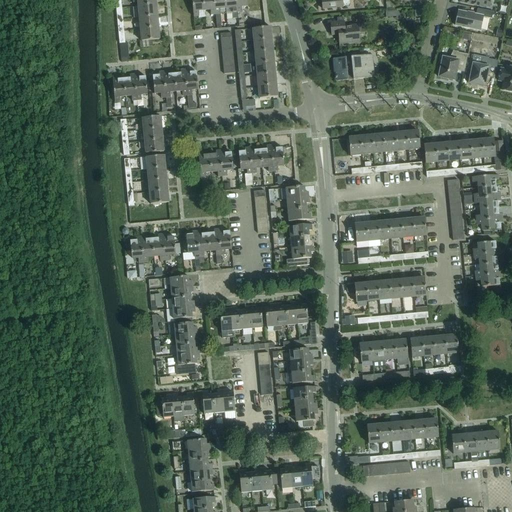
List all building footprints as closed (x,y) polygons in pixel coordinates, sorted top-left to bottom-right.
[(204,10),(202,0),(191,0),(193,17),(198,16),(198,11),(204,10)] [(210,15),(215,14),(213,0),(202,0),(204,10),(210,10),(210,15)] [(225,8),(224,0),(213,0),(215,14),(220,14),(219,9),(225,8)] [(232,13),(237,12),(235,0),(224,0),(225,8),(231,8),(232,13)] [(235,0),(237,12),(241,12),(241,7),(247,6),(246,0),(235,0)] [(139,18),(157,16),(156,9),(157,9),(157,5),(138,6),(139,18)] [(493,12),(487,11),(477,9),(476,14),(474,14),(473,15),(467,14),(467,13),(458,11),(455,26),(480,31),(483,17),(491,19),(493,12)] [(397,12),(385,13),(385,18),(395,17),(395,20),(400,20),(400,15),(397,12)] [(140,29),(159,28),(159,23),(158,23),(157,16),(139,18),(140,29)] [(344,23),(343,23),(343,17),(336,18),(337,23),(330,24),(331,34),(338,34),(339,43),(360,41),(359,33),(365,32),(364,25),(345,27),(344,23)] [(254,41),(273,39),(272,35),(271,35),(270,27),(253,29),(254,41)] [(159,28),(140,29),(141,41),(159,40),(159,32),(160,32),(159,28)] [(134,38),(126,39),(126,47),(135,46),(134,38)] [(255,52),(273,51),(272,43),(273,43),(273,39),(254,41),(255,52)] [(256,64),(275,62),(274,58),(273,58),(273,51),(255,52),(256,64)] [(467,55),(463,54),(453,52),(450,59),(442,58),(440,69),(438,70),(438,74),(439,75),(438,77),(440,78),(441,79),(445,80),(446,79),(454,80),(456,71),(464,72),(467,55)] [(371,55),(343,58),(333,59),(335,82),(348,80),(348,78),(353,77),(353,80),(373,78),(372,68),(371,55)] [(494,79),(498,61),(488,59),(488,58),(483,57),(480,64),(473,63),(470,75),(469,76),(468,80),(469,82),(469,84),(471,84),(471,85),(476,86),(477,85),(484,87),(486,77),(494,79)] [(257,75),(275,74),(274,66),(275,66),(275,62),(256,64),(257,75)] [(501,69),(500,71),(498,81),(499,81),(503,82),(501,90),(511,92),(511,68),(506,67),(505,70),(501,69)] [(182,96),(187,96),(185,70),(181,70),(181,73),(174,74),(176,92),(182,91),(182,96)] [(185,70),(187,96),(192,95),(192,90),(198,90),(196,72),(189,72),(189,70),(185,70)] [(161,98),(166,98),(163,72),(159,72),(159,75),(152,76),(154,94),(160,93),(161,98)] [(176,92),(174,74),(168,74),(167,72),(163,72),(166,98),(167,108),(171,108),(170,92),(176,92)] [(138,74),(134,75),(137,101),(142,100),(141,95),(147,95),(145,76),(139,77),(138,74)] [(258,87),(277,85),(277,81),(276,81),(275,74),(257,75),(258,87)] [(132,101),(137,101),(134,75),(130,75),(130,78),(124,79),(125,97),(131,96),(132,101)] [(125,97),(124,79),(117,79),(117,76),(112,77),(115,103),(120,102),(119,97),(125,97)] [(277,85),(258,87),(259,99),(277,97),(276,89),(277,89),(277,85)] [(143,130),(161,128),(161,121),(162,121),(161,117),(160,117),(160,116),(142,118),(143,130)] [(145,142),(163,140),(163,135),(162,136),(161,128),(143,130),(145,142)] [(406,132),(408,150),(420,149),(418,131),(406,132)] [(396,151),(408,150),(406,132),(395,134),(396,151)] [(385,153),(396,151),(395,134),(383,135),(385,153)] [(373,154),(385,153),(383,135),(372,136),(373,154)] [(362,155),(373,154),(372,136),(360,137),(362,155)] [(350,156),(362,155),(360,137),(348,138),(350,156)] [(501,141),(494,142),(493,139),(488,140),(490,158),(495,157),(503,156),(501,141)] [(163,140),(145,142),(146,153),(164,152),(163,144),(164,144),(163,140)] [(477,159),(490,158),(488,140),(475,141),(477,159)] [(464,160),(477,159),(475,141),(462,142),(464,160)] [(451,161),(464,160),(462,142),(449,143),(451,161)] [(438,162),(451,161),(449,143),(437,145),(438,162)] [(425,164),(438,162),(437,145),(423,146),(425,164)] [(268,172),(273,172),(271,146),(266,146),(267,149),(260,150),(262,168),(268,167),(268,172)] [(271,146),(273,172),(278,171),(277,166),(284,166),(282,148),(275,148),(275,146),(271,146)] [(251,174),(252,174),(249,148),(245,148),(245,151),(238,152),(240,170),(246,169),(247,174),(244,174),(245,186),(252,186),(251,174)] [(262,168),(260,150),(254,150),(253,148),(249,148),(252,174),(256,173),(256,168),(262,168)] [(220,151),(222,176),(227,176),(227,171),(233,170),(231,153),(224,153),(224,150),(220,151)] [(218,177),(222,176),(220,151),(216,151),(216,154),(209,155),(211,172),(217,172),(218,177)] [(211,172),(209,155),(203,155),(203,152),(198,153),(201,179),(206,178),(205,173),(211,172)] [(147,169),(166,168),(166,163),(165,163),(164,156),(146,157),(147,169)] [(496,171),(504,170),(503,156),(495,157),(496,171)] [(148,181),(166,179),(165,172),(166,172),(166,168),(147,169),(148,181)] [(478,188),(496,187),(495,180),(498,180),(498,175),(472,178),(472,183),(478,182),(478,188)] [(149,192),(168,191),(168,186),(167,186),(166,179),(148,181),(149,192)] [(286,200),(308,197),(308,192),(305,192),(304,187),(285,189),(286,200)] [(474,199),(500,197),(499,193),(496,193),(496,187),(478,188),(479,194),(474,195),(474,199)] [(273,196),(273,190),(268,190),(269,201),(276,201),(276,196),(273,196)] [(168,191),(149,192),(151,204),(168,203),(168,195),(169,195),(168,191)] [(288,211),(306,209),(306,204),(309,203),(308,197),(286,200),(288,211)] [(480,210),(498,208),(497,202),(500,201),(500,197),(474,199),(475,204),(480,204),(480,210)] [(476,221),(502,218),(501,214),(499,215),(498,208),(480,210),(481,216),(476,216),(476,221)] [(306,209),(288,211),(289,221),(311,220),(310,214),(307,214),(306,209)] [(412,219),(414,237),(426,236),(424,218),(412,219)] [(502,218),(476,221),(476,226),(481,225),(482,232),(500,230),(499,223),(502,223),(502,218)] [(402,238),(414,237),(412,219),(401,220),(402,238)] [(391,239),(402,238),(401,220),(389,221),(391,239)] [(379,240),(391,239),(389,221),(378,222),(379,240)] [(368,241),(379,240),(378,222),(366,224),(368,241)] [(356,243),(368,241),(366,224),(354,225),(356,243)] [(290,238),(309,236),(308,231),(312,230),(311,225),(289,227),(290,238)] [(218,230),(220,255),(225,255),(225,250),(231,249),(229,231),(223,232),(222,229),(218,230)] [(221,264),(220,255),(218,230),(214,230),(214,233),(208,233),(209,251),(215,251),(217,265),(221,264)] [(209,251),(208,233),(201,234),(201,231),(197,232),(200,263),(204,263),(203,252),(209,251)] [(200,271),(200,263),(197,232),(192,232),(193,235),(186,235),(188,253),(194,253),(196,272),(200,271)] [(166,234),(162,235),(165,261),(168,260),(169,260),(169,255),(175,255),(175,248),(174,241),(174,237),(167,237),(166,234)] [(158,238),(152,239),(154,257),(159,256),(160,261),(165,261),(162,235),(158,235),(158,238)] [(291,249),(313,247),(312,241),(309,241),(309,236),(290,238),(291,249)] [(137,240),(130,241),(132,259),(138,258),(138,263),(143,263),(141,237),(137,237),(137,240)] [(145,237),(141,237),(143,263),(148,262),(148,257),(154,257),(152,239),(145,239),(145,237)] [(473,255),(499,253),(499,248),(496,249),(495,242),(477,243),(478,250),(473,250),(473,255)] [(313,247),(291,249),(292,260),(286,260),(286,267),(308,265),(308,259),(311,258),(310,253),(313,252),(313,247)] [(479,265),(497,264),(497,257),(499,257),(499,253),(473,255),(474,260),(479,259),(479,265)] [(353,263),(352,256),(342,256),(342,264),(353,263)] [(475,277),(501,274),(501,270),(498,270),(497,264),(479,265),(480,271),(475,272),(475,277)] [(501,274),(475,277),(476,281),(481,281),(481,287),(499,285),(499,279),(501,278),(501,274)] [(170,289),(192,287),(192,281),(189,281),(188,277),(169,278),(170,289)] [(412,279),(414,297),(426,296),(424,278),(412,279)] [(402,298),(414,297),(412,279),(401,280),(402,298)] [(391,299),(402,298),(401,280),(389,281),(391,299)] [(379,300),(391,299),(389,281),(377,283),(379,300)] [(368,302),(379,300),(377,283),(366,284),(368,302)] [(356,303),(368,302),(366,284),(354,285),(356,303)] [(171,299),(190,297),(190,293),(193,292),(192,287),(170,289),(171,299)] [(166,310),(194,308),(194,301),(191,302),(190,297),(171,299),(172,309),(166,310)] [(301,305),(301,302),(295,303),(297,324),(308,324),(307,318),(311,317),(310,305),(301,305)] [(287,325),(297,324),(295,303),(290,303),(290,306),(286,307),(287,325)] [(287,325),(286,307),(281,307),(281,304),(275,305),(278,331),(281,331),(280,326),(287,325)] [(273,331),(278,331),(275,305),(269,305),(270,308),(265,309),(266,327),(273,327),(273,331)] [(250,307),(252,329),(262,328),(261,309),(256,310),(256,306),(250,307)] [(242,330),(252,329),(250,307),(244,307),(245,311),(240,311),(242,330)] [(174,322),(192,321),(192,318),(192,313),(195,312),(194,308),(166,310),(167,323),(174,322)] [(242,330),(240,311),(236,312),(235,308),(230,309),(232,338),(232,331),(242,330)] [(222,339),(232,338),(230,309),(224,309),(224,313),(219,313),(222,339)] [(354,325),(353,317),(346,318),(347,326),(354,325)] [(175,335),(197,333),(196,327),(193,328),(193,323),(192,323),(192,321),(174,322),(175,335)] [(197,333),(175,335),(176,345),(195,344),(194,339),(197,339),(197,333)] [(445,336),(446,354),(458,353),(457,335),(445,336)] [(435,355),(446,354),(445,336),(433,338),(435,355)] [(299,338),(300,346),(310,345),(310,337),(299,338)] [(295,346),(300,346),(299,338),(298,339),(299,341),(289,342),(289,347),(295,346)] [(423,357),(435,355),(433,338),(422,339),(423,357)] [(411,358),(423,357),(422,339),(410,340),(411,358)] [(394,341),(396,359),(407,358),(406,340),(394,341)] [(384,360),(396,359),(394,341),(382,342),(384,360)] [(372,361),(384,360),(382,342),(371,344),(372,361)] [(177,356),(199,354),(198,348),(195,348),(195,344),(176,345),(177,356)] [(361,363),(372,361),(371,344),(359,345),(361,363)] [(290,362),(312,360),(312,354),(308,355),(308,349),(289,351),(290,362)] [(199,359),(199,354),(177,356),(178,366),(176,366),(177,375),(195,373),(194,364),(197,364),(196,359),(199,359)] [(291,374),(310,372),(309,366),(313,366),(312,360),(290,362),(291,374)] [(292,380),(289,381),(289,385),(292,384),(304,383),(314,382),(314,376),(310,377),(310,372),(291,374),(292,380)] [(294,401),(312,399),(312,393),(315,393),(314,387),(292,389),(294,401)] [(222,391),(224,413),(235,412),(233,393),(228,393),(228,390),(222,391)] [(214,413),(224,413),(222,391),(217,391),(217,394),(212,395),(214,413)] [(214,413),(212,395),(208,395),(208,392),(202,392),(204,414),(214,413)] [(181,398),(183,417),(194,416),(192,393),(186,394),(186,397),(181,398)] [(163,418),(173,418),(171,395),(166,396),(166,399),(161,400),(162,402),(156,402),(157,416),(163,416),(163,418)] [(184,422),(183,417),(181,398),(178,398),(177,395),(171,395),(173,418),(174,423),(184,422)] [(295,412),(317,410),(316,403),(313,404),(312,399),(294,401),(295,412)] [(317,410),(295,412),(296,422),(303,422),(303,428),(313,427),(313,426),(313,421),(315,421),(314,415),(317,415),(317,410)] [(425,421),(426,439),(438,437),(436,420),(425,421)] [(415,440),(426,439),(425,421),(413,422),(415,440)] [(283,432),(290,428),(287,422),(280,426),(283,432)] [(403,441),(415,440),(413,422),(401,423),(403,441)] [(392,442),(403,441),(401,423),(390,424),(392,442)] [(380,443),(392,442),(390,424),(378,425),(380,443)] [(368,444),(380,443),(378,425),(366,426),(368,444)] [(486,433),(487,451),(500,450),(498,432),(486,433)] [(486,433),(474,434),(476,452),(487,451),(486,433)] [(476,457),(477,457),(476,452),(474,434),(463,435),(465,453),(470,453),(471,462),(465,463),(465,468),(477,467),(476,462),(477,462),(476,457)] [(453,454),(465,453),(463,435),(451,436),(453,454)] [(188,452),(210,450),(209,444),(206,444),(206,439),(187,441),(188,452)] [(189,462),(208,460),(207,456),(210,455),(210,450),(188,452),(189,462)] [(347,455),(344,456),(345,465),(358,464),(357,459),(357,456),(347,457),(347,455)] [(190,472),(212,470),(211,464),(208,465),(208,460),(189,462),(190,472)] [(300,469),(302,487),(312,486),(312,480),(319,479),(318,467),(311,468),(310,464),(304,465),(304,468),(300,469)] [(281,489),(292,488),(290,466),(284,467),(284,470),(280,471),(280,472),(275,472),(276,484),(281,484),(281,489)] [(302,487),(300,469),(296,469),(295,466),(290,466),(292,488),(302,487)] [(251,492),(261,491),(259,469),(254,470),(254,473),(249,473),(251,492)] [(276,484),(275,472),(270,473),(270,471),(265,472),(265,469),(259,469),(261,491),(272,490),(271,485),(276,484)] [(191,482),(209,481),(209,476),(212,476),(212,470),(190,472),(191,482)] [(251,492),(249,473),(245,474),(245,471),(239,471),(241,493),(251,492)] [(209,481),(191,482),(191,493),(214,491),(213,485),(210,485),(209,481)] [(187,510),(212,508),(211,504),(215,503),(214,497),(192,499),(186,500),(187,510)] [(380,510),(391,510),(390,499),(380,499),(380,510)] [(393,511),(408,511),(416,511),(416,507),(413,507),(412,500),(394,502),(395,508),(393,508),(393,511)]
